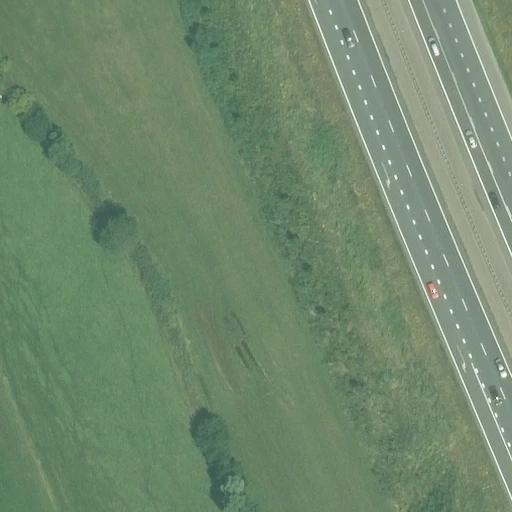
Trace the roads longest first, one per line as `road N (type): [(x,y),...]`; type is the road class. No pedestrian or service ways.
road 1 (motorway): [(340,0),(511,408)]
road 2 (motorway): [(511,216),(424,0)]
